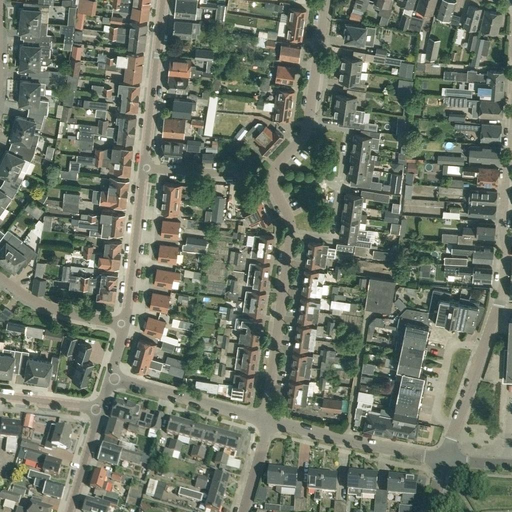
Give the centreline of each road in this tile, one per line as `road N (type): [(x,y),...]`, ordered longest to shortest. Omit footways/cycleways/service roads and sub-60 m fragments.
road 1 (residential): [(265,422),(289,234),(272,177)]
road 2 (residential): [(272,177),(307,129),(326,0)]
road 3 (residential): [(487,348),(502,288),(508,165)]
road 4 (residential): [(444,460),(265,422)]
road 5 (residential): [(149,170),(165,0)]
road 6 (residential): [(122,335),(149,170)]
road 7 (residential): [(265,422),(112,382)]
road 8 (residential): [(122,335),(19,294),(0,277)]
road 9 (residential): [(455,434),(440,415),(447,361),(454,345),(487,348)]
road 10 (residential): [(272,177),(149,170)]
